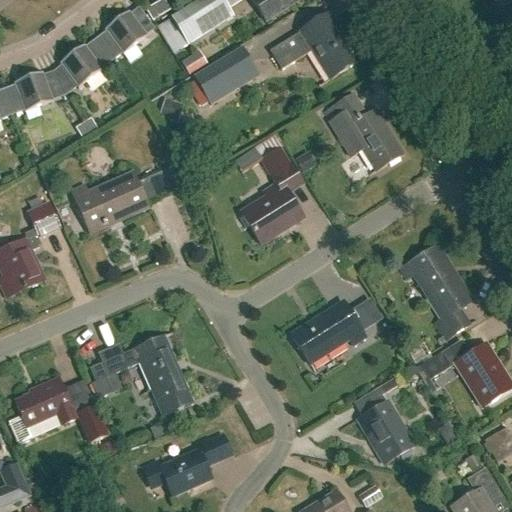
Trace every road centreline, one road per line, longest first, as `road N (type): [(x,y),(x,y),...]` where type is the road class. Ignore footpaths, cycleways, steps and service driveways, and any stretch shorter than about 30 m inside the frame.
road 1 (residential): [(220,319),(446,179)]
road 2 (residential): [(0,350),(160,279),(200,288),(220,319)]
road 3 (residential): [(231,511),(282,451),(283,428),(220,319)]
road 4 (tertiary): [(484,150),(388,0)]
road 5 (residential): [(511,288),(446,179)]
